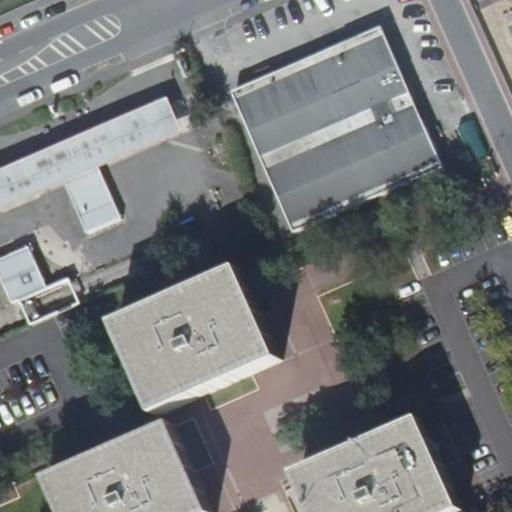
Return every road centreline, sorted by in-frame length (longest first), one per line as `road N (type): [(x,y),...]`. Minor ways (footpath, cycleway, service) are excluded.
road 1 (primary): [(0,72),(157,0)]
road 2 (residential): [(447,0),(511,146)]
